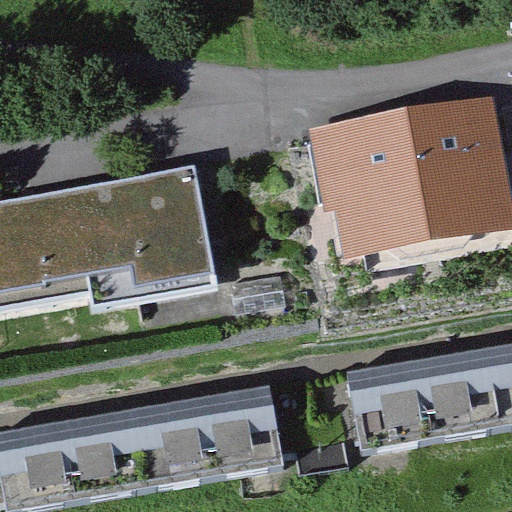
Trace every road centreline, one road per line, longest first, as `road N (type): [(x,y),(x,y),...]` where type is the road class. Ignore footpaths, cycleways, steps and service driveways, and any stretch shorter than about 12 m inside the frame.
road 1 (residential): [(0,152),(266,104)]
road 2 (residential): [(0,64),(68,67),(266,104)]
road 3 (residential): [(266,104),(511,59)]
